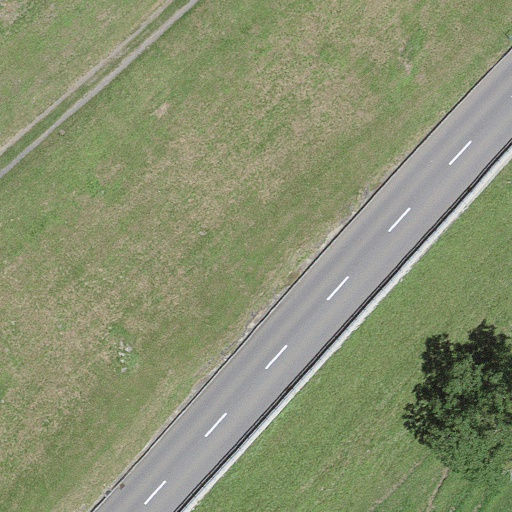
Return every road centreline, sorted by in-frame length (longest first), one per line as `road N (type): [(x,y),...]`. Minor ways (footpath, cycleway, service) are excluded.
road 1 (tertiary): [(142,511),(511,102)]
road 2 (track): [(0,164),(180,0)]
